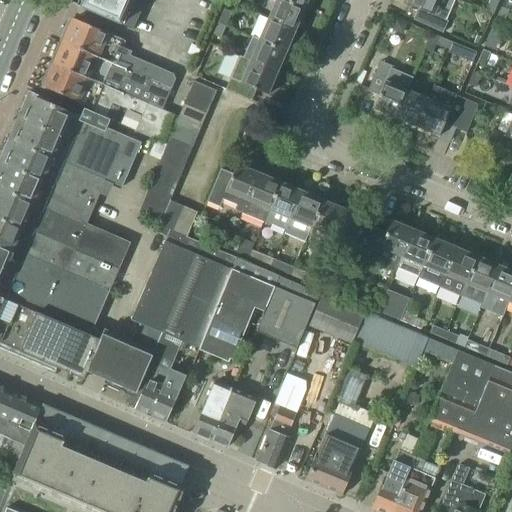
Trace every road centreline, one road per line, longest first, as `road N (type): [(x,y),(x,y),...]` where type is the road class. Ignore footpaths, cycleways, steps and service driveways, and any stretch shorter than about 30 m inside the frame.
road 1 (residential): [(511,230),(322,145),(313,127),(319,105),(364,0)]
road 2 (residential): [(0,370),(279,489)]
